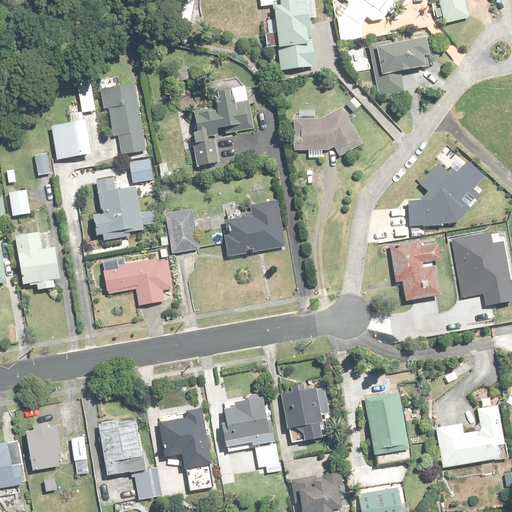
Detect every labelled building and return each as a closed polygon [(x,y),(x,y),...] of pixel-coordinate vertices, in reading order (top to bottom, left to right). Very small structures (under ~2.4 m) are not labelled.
[(271,80),(283,77),(303,74),(294,0),(267,0),(269,12),(263,13),(271,80)] [(361,27),(366,18),(383,28),(399,0),(344,0),(351,4),(342,17),(336,18),(341,42),(363,37),(361,27)] [(425,0),(435,31),(459,24),(453,4),(474,0),(473,0),(425,0)] [(190,26),(195,6),(181,3),(176,23),(190,26)] [(415,47),(364,54),(368,81),(419,75),(415,47)] [(87,93),(71,95),(73,123),(89,122),(87,93)] [(99,147),(109,146),(111,164),(135,161),(133,138),(131,138),(126,95),(93,99),(99,147)] [(210,172),(205,135),(233,131),(231,115),(226,115),(224,98),(211,100),(213,117),(193,120),(179,122),(188,176),(210,172)] [(333,113),(313,125),(283,126),(283,157),(324,156),(329,164),(354,150),(333,113)] [(77,128),(42,135),(49,170),(84,163),(77,128)] [(440,160),(418,181),(428,192),(419,202),(408,202),(408,226),(453,227),(454,226),(469,209),(461,202),(482,178),(467,164),(455,175),(440,160)] [(168,163),(158,165),(163,185),(173,182),(168,163)] [(42,164),(28,165),(29,185),(43,184),(42,164)] [(145,166),(119,169),(122,194),(148,191),(145,166)] [(9,177),(0,178),(0,192),(10,192),(9,177)] [(88,188),(92,221),(84,221),(84,240),(95,240),(96,249),(115,246),(115,239),(143,238),(143,219),(126,220),(124,197),(109,198),(107,185),(88,188)] [(20,198),(1,202),(5,225),(25,221),(20,198)] [(267,208),(238,212),(239,221),(228,222),(228,225),(220,242),(213,243),(217,263),(275,252),(272,236),(270,217),(269,217),(267,208)] [(185,218),(156,224),(162,261),(192,256),(185,218)] [(14,293),(27,292),(28,296),(53,293),(48,254),(35,255),(33,238),(7,242),(14,293)] [(430,301),(427,283),(438,281),(432,243),(377,251),(382,289),(389,288),(392,306),(430,301)] [(99,303),(127,300),(129,313),(157,309),(154,296),(161,295),(157,266),(95,274),(99,303)] [(292,392),(282,394),(289,428),(302,425),(305,440),(323,437),(320,422),(323,422),(322,415),(330,413),(325,387),(317,389),(317,387),(305,389),(304,383),(291,386),(292,392)] [(511,413),(511,391),(501,403),(511,413)] [(388,396),(351,401),(361,471),(398,466),(388,396)] [(218,409),(211,415),(213,427),(207,428),(213,458),(263,448),(257,418),(255,418),(251,401),(218,409)] [(465,438),(452,440),(451,430),(425,433),(430,474),(456,471),(456,470),(496,464),(493,441),(489,414),(462,418),(465,438)] [(170,416),(170,425),(148,427),(151,463),(171,461),(172,471),(197,469),(192,416),(170,416)] [(145,470),(135,471),(127,425),(87,432),(95,479),(121,474),(126,506),(151,502),(145,470)] [(45,432),(14,436),(20,476),(50,472),(45,432)] [(75,443),(61,445),(64,478),(78,477),(75,443)] [(7,447),(0,447),(0,493),(15,492),(11,451),(7,451),(7,447)] [(48,483),(32,485),(33,497),(50,494),(48,483)] [(325,511),(327,511),(323,487),(284,493),(286,511),(325,511)] [(391,511),(389,494),(343,500),(344,511),(391,511)]
